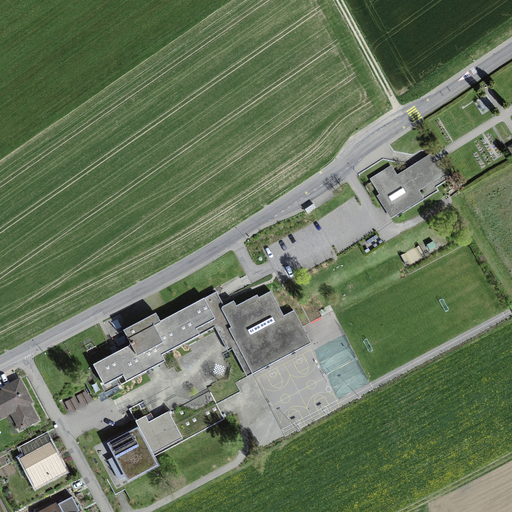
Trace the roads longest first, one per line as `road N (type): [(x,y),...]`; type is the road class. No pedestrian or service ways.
road 1 (tertiary): [(21,351),(231,237),(511,48)]
road 2 (residential): [(21,351),(107,511)]
road 3 (track): [(405,121),(339,0)]
